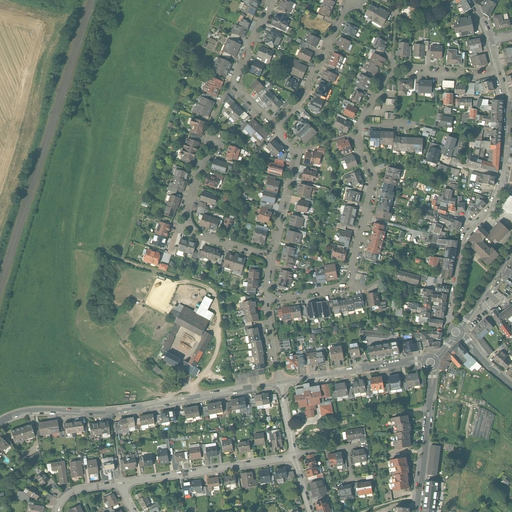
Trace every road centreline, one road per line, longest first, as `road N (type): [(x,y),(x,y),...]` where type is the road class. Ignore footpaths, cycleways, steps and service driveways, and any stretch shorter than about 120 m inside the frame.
road 1 (residential): [(0,422),(27,410),(125,409),(279,382)]
road 2 (residential): [(121,483),(294,455)]
road 3 (residential): [(351,283),(374,181),(360,124)]
road 4 (residential): [(279,382),(430,363)]
road 5 (residential): [(416,511),(430,363)]
road 6 (residential): [(270,0),(235,80),(275,126)]
road 7 (residential): [(275,126),(307,87),(348,0)]
road 8 (residential): [(450,315),(464,239),(500,184)]
road 9 (residential): [(275,126),(296,159),(272,255)]
road 10 (track): [(194,282),(210,289),(218,318),(216,350),(196,396)]
